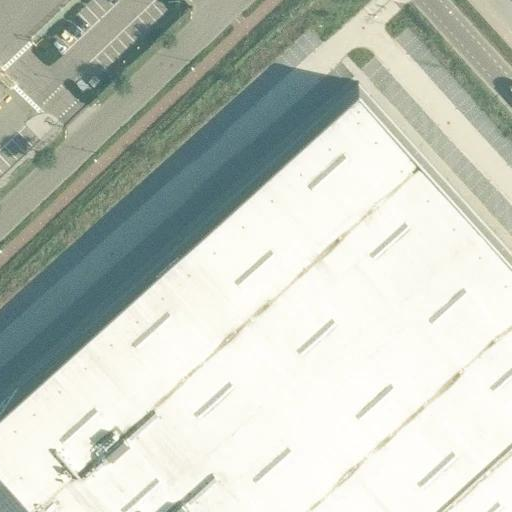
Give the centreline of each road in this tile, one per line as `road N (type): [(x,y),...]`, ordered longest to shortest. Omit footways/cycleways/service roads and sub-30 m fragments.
road 1 (unclassified): [(233,0),(0,223)]
road 2 (unclassified): [(511,90),(430,0)]
